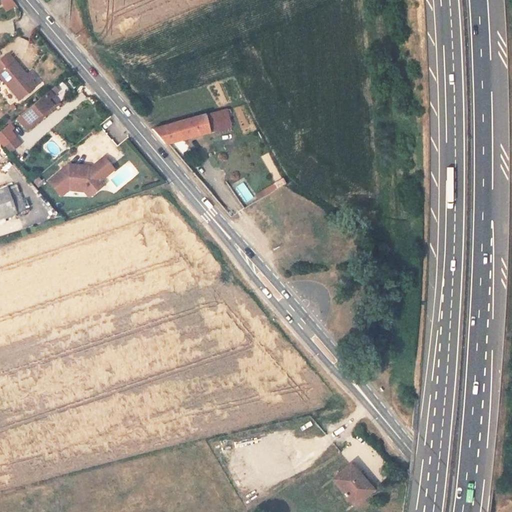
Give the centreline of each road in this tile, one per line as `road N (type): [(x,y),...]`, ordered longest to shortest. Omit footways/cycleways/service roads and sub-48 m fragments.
road 1 (primary): [(26,0),(463,511)]
road 2 (motorway): [(464,511),(482,244),(478,0)]
road 3 (motorway): [(449,0),(454,214),(435,502)]
